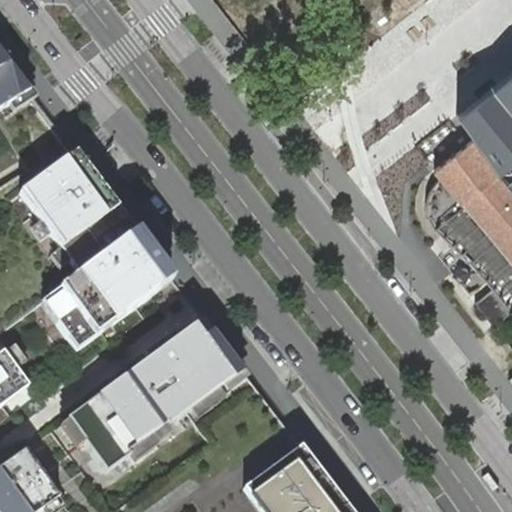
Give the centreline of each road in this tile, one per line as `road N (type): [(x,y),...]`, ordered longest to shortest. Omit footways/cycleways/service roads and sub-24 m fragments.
road 1 (primary): [(16,0),(239,273),(416,511)]
road 2 (primary): [(511,470),(150,0)]
road 3 (unknown): [(130,511),(195,474),(224,480),(255,511)]
